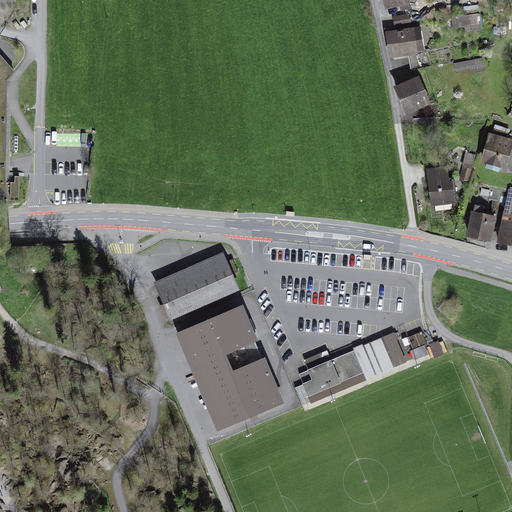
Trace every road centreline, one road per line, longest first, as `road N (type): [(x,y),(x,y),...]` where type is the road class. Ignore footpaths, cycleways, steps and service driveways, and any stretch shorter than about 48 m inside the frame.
road 1 (secondary): [(0,224),(120,219),(432,250)]
road 2 (track): [(125,511),(117,475),(149,431),(154,398),(28,338),(0,307)]
road 3 (residential): [(511,361),(445,334),(431,319),(432,250)]
